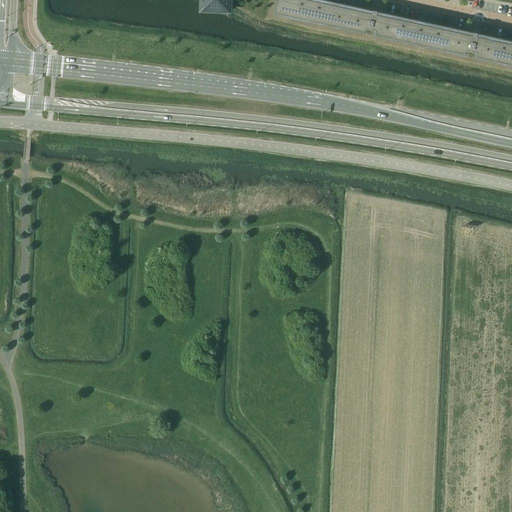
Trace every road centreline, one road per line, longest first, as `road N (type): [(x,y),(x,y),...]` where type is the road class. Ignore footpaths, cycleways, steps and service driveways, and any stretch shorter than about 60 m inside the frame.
road 1 (unclassified): [(0,122),(264,147),(511,187)]
road 2 (secondary): [(511,144),(241,90),(4,63)]
road 3 (secondary): [(2,100),(284,127),(511,164)]
